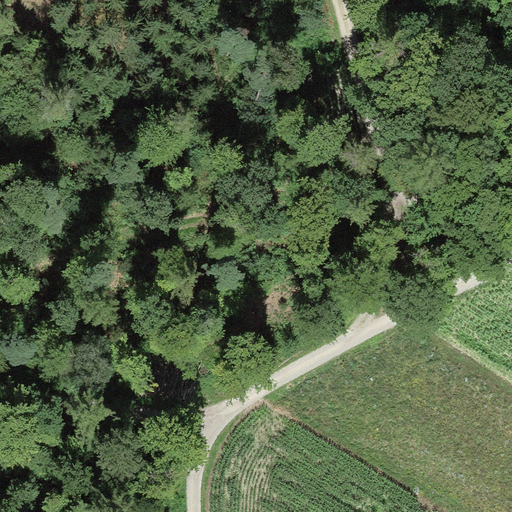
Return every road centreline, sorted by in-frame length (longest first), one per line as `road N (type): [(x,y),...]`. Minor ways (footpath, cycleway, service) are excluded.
road 1 (track): [(511,257),(338,342),(238,397),(211,422)]
road 2 (track): [(353,0),(364,19),(393,189),(511,245)]
road 3 (track): [(0,394),(211,422)]
road 4 (track): [(393,189),(360,330)]
